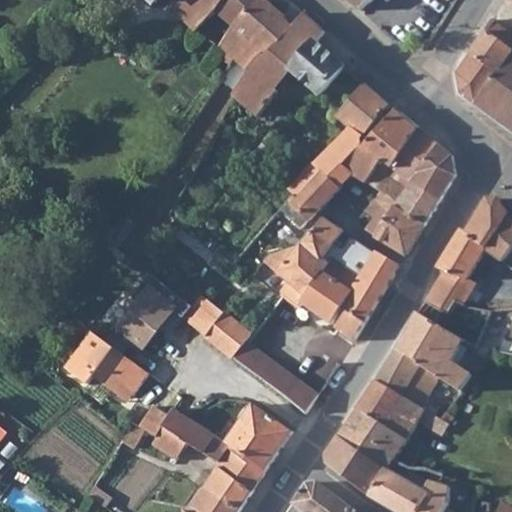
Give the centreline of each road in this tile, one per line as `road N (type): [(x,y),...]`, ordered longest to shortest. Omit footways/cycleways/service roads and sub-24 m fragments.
road 1 (tertiary): [(268,511),(474,194),(479,159)]
road 2 (tertiary): [(325,0),(426,91)]
